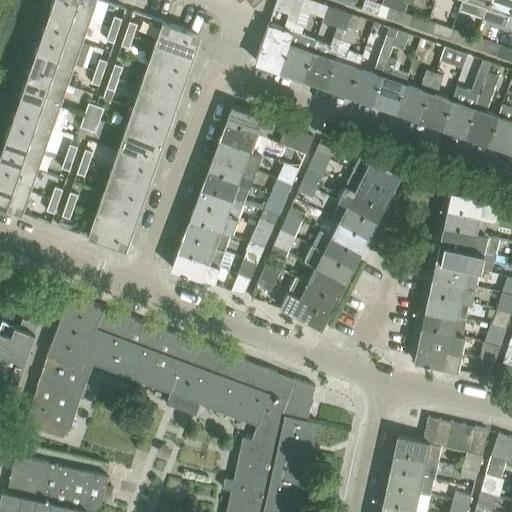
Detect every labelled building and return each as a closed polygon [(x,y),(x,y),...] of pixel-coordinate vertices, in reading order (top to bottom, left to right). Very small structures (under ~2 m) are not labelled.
[(50,5),(50,6),(88,19),(89,18),(87,18),(93,0),(52,0),(51,5),(50,5)] [(255,59),(279,68),(294,23),(297,15),(300,8),(302,0),(275,0),(273,7),(287,12),(282,27),(268,22),(261,42),(260,42),(259,46),(260,46),(255,59)] [(323,17),(327,4),(315,0),(302,0),(300,8),(323,17)] [(361,9),(376,14),(380,5),(365,0),(363,0),(361,8),(361,9)] [(481,18),(485,6),(486,0),(459,0),(457,10),(481,18)] [(511,0),(486,0),(485,6),(481,18),(504,26),(508,14),(511,2),(511,0)] [(88,20),(88,19),(50,6),(49,6),(50,7),(43,27),(42,26),(42,27),(81,40),(80,39),(87,19),(88,20)] [(388,8),(385,17),(400,22),(403,13),(388,8)] [(325,84),(349,92),(358,65),(362,54),(347,49),(359,16),(351,12),(345,28),(341,39),(325,84)] [(114,15),(109,26),(117,29),(121,17),(114,15)] [(411,15),(408,25),(423,30),(427,21),(411,15)] [(129,20),(125,32),(132,34),(137,22),(129,20)] [(154,41),(154,42),(193,55),(192,54),(199,34),(200,35),(200,33),(161,20),(161,21),(162,22),(155,42),(154,41)] [(279,68),(302,76),(312,49),(316,38),(301,33),(303,26),(294,23),(279,68)] [(435,24),(432,33),(447,38),(450,29),(435,24)] [(316,38),(312,49),(302,76),(325,84),(341,39),(345,28),(337,25),(333,36),(331,43),(316,38)] [(113,41),(117,29),(109,26),(105,38),(113,41)] [(372,100),(387,55),(391,45),(397,29),(388,26),(379,52),(374,66),(376,67),(375,71),(358,65),(349,92),(372,100)] [(35,47),(35,48),(74,62),(83,65),(90,44),(81,40),(42,27),(43,28),(36,48),(35,47)] [(408,33),(397,29),(391,45),(402,48),(408,33)] [(128,46),(132,34),(125,32),(121,44),(128,46)] [(459,32),(455,42),(471,47),(475,37),(459,32)] [(483,40),(480,50),(494,55),(498,45),(483,40)] [(192,56),(193,55),(154,42),(153,42),(155,43),(148,63),(147,63),(146,63),(185,77),(185,76),(184,76),(191,56),(192,56)] [(443,45),(439,58),(461,66),(465,52),(443,45)] [(511,49),(498,45),(494,55),(511,60),(511,49)] [(73,62),(35,48),(34,49),(36,49),(29,69),(27,69),(66,83),(66,82),(65,82),(72,62),(73,62)] [(372,100),(395,108),(404,81),(408,73),(392,67),(396,58),(387,55),(372,100)] [(99,57),(95,69),(102,72),(107,60),(99,57)] [(441,124),(465,132),(486,71),(489,61),(482,58),(470,91),(455,86),(451,98),(441,124)] [(114,62),(110,74),(118,77),(122,65),(114,62)] [(139,84),(178,98),(178,97),(177,97),(184,77),(185,77),(146,63),(146,64),(147,64),(140,84),(139,84)] [(395,108),(418,116),(434,71),(425,68),(420,82),(423,83),(421,87),(404,81),(395,108)] [(20,90),(20,91),(59,104),(58,103),(65,83),(66,84),(66,83),(27,69),(27,70),(28,70),(21,90),(20,90)] [(98,84),(102,72),(95,69),(91,81),(98,84)] [(418,116),(441,124),(451,98),(433,91),(434,87),(437,88),(442,74),(434,71),(418,116)] [(465,132),(488,140),(497,114),(486,110),(498,75),(486,71),(465,132)] [(114,89),(118,77),(110,74),(106,86),(114,89)] [(177,99),(178,98),(139,84),(139,85),(140,85),(133,105),(132,105),(131,106),(170,119),(171,119),(169,118),(176,98),(177,99)] [(13,111),(12,112),(51,126),(60,129),(67,107),(59,104),(20,91),(21,92),(14,112),(13,111)] [(84,113),(91,116),(96,104),(88,101),(84,113)] [(488,140),(511,148),(511,145),(511,106),(501,103),(497,114),(488,140)] [(96,104),(91,116),(99,118),(103,106),(96,104)] [(232,104),(226,121),(265,135),(267,136),(267,135),(265,135),(271,118),(232,104)] [(124,126),(124,127),(163,141),(163,140),(162,140),(169,119),(170,120),(170,119),(131,106),(132,107),(125,127),(124,126)] [(5,133),(44,147),(44,146),(43,146),(50,126),(51,126),(12,112),(12,113),(13,113),(6,133),(5,133)] [(87,127),(91,116),(84,113),(79,125),(87,127)] [(95,130),(99,118),(91,116),(87,127),(95,130)] [(260,153),(260,152),(267,136),(265,135),(226,121),(220,138),(260,153)] [(286,143),(290,145),(305,151),(313,134),(285,124),(279,140),(286,143)] [(163,141),(124,127),(124,128),(125,128),(118,148),(117,148),(156,162),(156,161),(155,161),(162,141),(163,141)] [(44,148),(44,147),(5,133),(5,134),(6,134),(0,151),(0,155),(36,168),(37,168),(36,167),(43,147),(44,148)] [(220,138),(214,153),(244,164),(255,168),(260,153),(220,138)] [(318,141),(315,149),(330,155),(333,148),(318,141)] [(65,154),(73,157),(77,145),(69,142),(65,154)] [(290,145),(287,153),(302,159),(305,151),(290,145)] [(92,150),(84,148),(80,160),(88,162),(92,150)] [(109,169),(109,170),(148,183),(147,182),(154,162),(155,162),(156,162),(117,148),(116,149),(118,149),(111,169),(109,169)] [(323,172),(330,155),(315,149),(308,165),(322,171),(323,172)] [(361,152),(353,167),(391,187),(399,172),(399,171),(361,152)] [(255,168),(244,164),(214,153),(208,169),(248,184),(255,168)] [(69,169),(73,157),(65,154),(61,166),(69,169)] [(0,179),(29,189),(28,188),(35,168),(36,169),(36,168),(0,155),(0,179)] [(84,174),(88,162),(80,160),(76,171),(84,174)] [(291,184),(298,167),(284,162),(277,177),(291,184)] [(315,187),(322,171),(308,165),(301,180),(315,187)] [(345,182),(383,203),(391,187),(353,167),(345,182)] [(245,193),(248,184),(208,169),(202,185),(242,200),(245,193)] [(148,184),(148,183),(109,170),(110,171),(103,191),(102,190),(102,191),(141,204),(140,203),(147,183),(148,184)] [(277,177),(270,193),(285,198),(291,184),(277,177)] [(29,190),(29,189),(0,179),(0,204),(21,212),(22,210),(21,210),(28,190),(29,190)] [(316,187),(315,187),(301,180),(297,189),(312,195),(316,187)] [(345,182),(340,193),(337,198),(341,200),(375,218),(383,203),(345,182)] [(50,197),(58,200),(62,188),(54,185),(50,197)] [(236,217),(242,200),(202,185),(196,201),(236,217)] [(77,193),(70,190),(65,202),(73,205),(77,193)] [(495,217),(499,200),(466,193),(451,190),(448,206),(495,217)] [(95,212),(94,212),(133,226),(134,225),(132,225),(139,205),(140,205),(141,204),(102,191),(102,192),(103,192),(96,212),(95,212)] [(270,193),(263,208),(278,214),(285,198),(270,193)] [(54,211),(58,200),(50,197),(46,209),(54,211)] [(341,200),(334,215),(340,218),(368,232),(375,218),(341,200)] [(230,232),(231,233),(237,218),(236,218),(236,217),(196,201),(190,217),(230,232)] [(69,217),(73,205),(65,202),(61,214),(69,217)] [(287,212),(302,219),(306,211),(291,204),(287,212)] [(448,206),(444,224),(483,232),(487,215),(448,206)] [(263,208),(256,225),(270,230),(278,214),(263,208)] [(133,226),(94,212),(94,213),(95,213),(88,233),(87,233),(87,234),(126,248),(126,246),(125,246),(132,226),(133,226)] [(287,212),(280,228),(295,235),(302,219),(287,212)] [(190,217),(184,233),(225,249),(231,233),(230,232),(190,217)] [(340,218),(331,234),(360,248),(368,232),(340,218)] [(444,224),(440,241),(483,250),(495,253),(499,236),(483,232),(444,224)] [(270,230),(256,225),(250,239),(264,246),(270,230)] [(280,228),(273,243),(289,251),(295,235),(280,228)] [(320,228),(312,243),(352,263),(360,248),(331,234),(320,228)] [(225,249),(184,233),(178,250),(212,262),(216,263),(219,265),(225,249)] [(250,239),(246,247),(247,248),(260,254),(264,246),(250,239)] [(440,241),(436,258),(479,268),(483,250),(440,241)] [(286,259),(289,251),(273,243),(270,252),(286,259)] [(304,258),(316,264),(344,279),(352,263),(312,243),(304,258)] [(212,282),(219,265),(216,263),(212,262),(178,250),(171,267),(181,270),(181,271),(186,273),(186,272),(212,282)] [(244,257),(238,272),(250,277),(257,262),(244,257)] [(436,258),(433,274),(476,283),(479,268),(436,258)] [(266,259),(259,275),(274,282),(282,267),(266,259)] [(336,294),(344,279),(316,264),(308,279),(336,294)] [(243,293),(250,277),(238,272),(230,288),(243,293)] [(296,274),(288,289),(328,310),(336,294),(308,279),(296,274)] [(433,274),(429,291),(469,301),(472,301),(476,283),(433,274)] [(270,290),(274,282),(259,275),(255,284),(270,290)] [(511,283),(504,281),(501,289),(511,292),(511,283)] [(280,305),(291,311),(320,326),(328,310),(288,289),(280,305)] [(511,311),(511,307),(511,292),(501,289),(495,306),(511,311)] [(426,307),(465,316),(469,301),(429,291),(426,307)] [(294,511),(295,511),(297,511),(295,510),(302,481),(304,481),(302,480),(308,451),(311,451),(311,450),(308,450),(315,421),(317,421),(318,420),(317,420),(307,418),(314,384),(293,376),(292,380),(276,374),(278,370),(69,292),(46,354),(27,415),(70,428),(95,359),(257,420),(252,434),(242,435),(224,511),(294,511)] [(495,306),(490,322),(505,328),(511,311),(495,306)] [(426,307),(422,324),(461,333),(465,316),(426,307)] [(0,399),(8,402),(35,331),(34,331),(37,322),(22,317),(22,318),(24,319),(21,326),(1,319),(0,323),(0,399)] [(502,336),(505,328),(490,322),(487,331),(502,336)] [(422,324),(418,342),(461,351),(464,334),(461,333),(422,324)] [(480,356),(483,357),(494,360),(499,344),(484,339),(480,356)] [(457,369),(461,351),(418,342),(414,359),(424,362),(424,363),(430,364),(430,363),(457,369)] [(511,344),(508,343),(503,359),(511,362),(511,344)] [(489,375),(494,360),(483,357),(477,373),(489,375)] [(511,362),(503,359),(497,377),(508,380),(510,372),(511,372),(511,362)] [(428,415),(422,438),(435,442),(440,418),(428,415)] [(440,418),(435,442),(440,443),(446,444),(452,420),(440,418)] [(452,420),(446,444),(458,447),(463,423),(452,420)] [(463,423),(458,447),(466,449),(470,450),(475,425),(463,423)] [(475,425),(470,450),(482,452),(488,428),(475,425)] [(498,430),(490,454),(502,458),(510,434),(498,430)] [(398,433),(394,451),(425,458),(436,461),(440,443),(435,442),(422,438),(398,433)] [(511,435),(510,434),(502,458),(508,460),(511,461),(511,435)] [(482,452),(470,450),(466,449),(461,467),(477,470),(482,452)] [(436,461),(425,458),(394,451),(390,468),(433,478),(436,461)] [(109,472),(15,454),(7,489),(1,488),(0,493),(0,511),(86,511),(87,508),(101,510),(109,472)] [(490,454),(485,472),(501,478),(508,460),(502,458),(490,454)] [(435,475),(446,477),(448,460),(438,459),(435,475)] [(461,467),(459,474),(475,478),(477,470),(461,467)] [(390,468),(387,484),(429,494),(433,478),(390,468)] [(485,472),(480,488),(496,494),(501,478),(485,472)] [(425,511),(429,494),(387,484),(383,502),(425,511)] [(480,488),(475,506),(491,510),(496,494),(480,488)] [(455,489),(452,500),(468,503),(471,493),(455,489)] [(465,511),(468,503),(452,500),(448,511),(465,511)] [(383,502),(380,511),(425,511),(383,502)]
